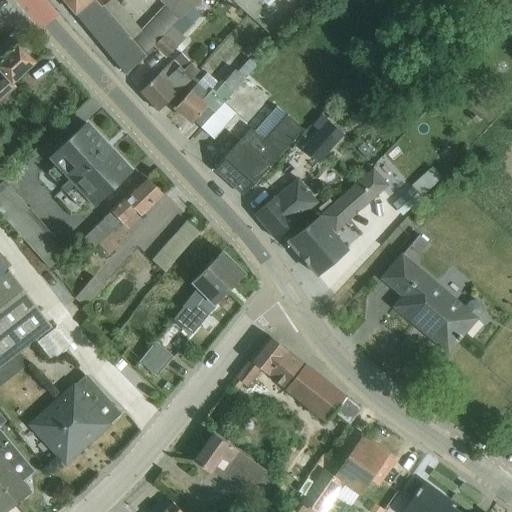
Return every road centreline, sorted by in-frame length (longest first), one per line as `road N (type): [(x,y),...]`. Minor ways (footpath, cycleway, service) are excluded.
road 1 (tertiary): [(33,0),(255,250),(277,289)]
road 2 (tertiary): [(511,492),(421,431),(333,356),(277,289)]
road 3 (tertiary): [(277,289),(201,395),(95,511)]
road 4 (unknown): [(168,433),(62,308)]
